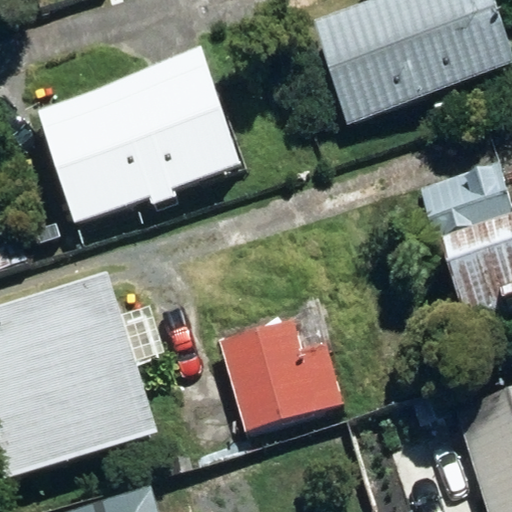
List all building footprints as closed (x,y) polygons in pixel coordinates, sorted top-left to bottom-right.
[(511,0),(460,0),(339,38),(367,133),(511,89),(511,0)] [(61,125),(94,235),(260,183),(226,73),(61,125)] [(471,264),(495,346),(511,341),(511,185),(508,171),(430,194),(453,270),(471,264)] [(35,252),(40,270),(63,263),(56,244),(35,252)] [(0,260),(7,281),(34,271),(28,250),(0,260)] [(0,374),(0,411),(25,495),(176,448),(156,377),(186,369),(173,322),(139,332),(127,291),(0,327),(0,359),(4,373),(0,374)] [(236,353),(261,442),(331,423),(308,334),(236,353)] [(511,511),(511,418),(476,430),(501,511),(511,511)] [(264,511),(255,477),(193,495),(198,511),(264,511)]
